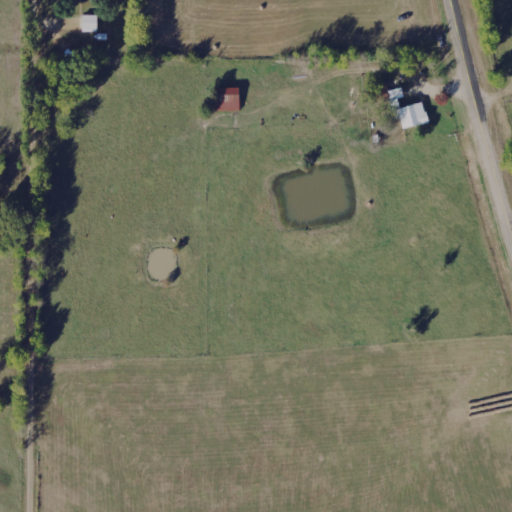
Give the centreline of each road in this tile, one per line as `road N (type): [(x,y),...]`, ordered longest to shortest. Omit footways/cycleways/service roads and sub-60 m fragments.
road 1 (residential): [(37,511),(39,0)]
road 2 (secondary): [(511,215),(455,0)]
